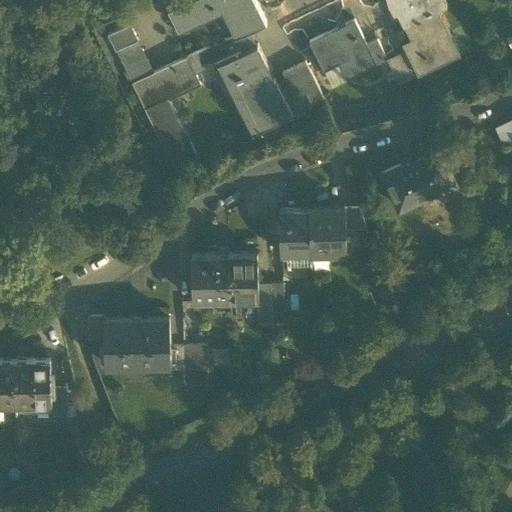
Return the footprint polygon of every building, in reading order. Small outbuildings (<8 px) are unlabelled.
[(229,5),(243,33),(249,30),(266,21),(255,0),(195,0),(169,13),(178,31),(221,9),(229,5)] [(393,1),(404,24),(438,7),(447,3),(445,0),(388,0),(389,2),(393,1)] [(229,5),(221,9),(235,37),(243,33),(229,5)] [(451,34),(438,7),(404,24),(414,43),(405,47),(418,74),(455,55),(446,36),(451,34)] [(350,57),(359,73),(377,64),(367,45),(354,20),(310,43),(325,71),(339,63),(350,57)] [(107,40),(115,56),(116,56),(137,45),(138,45),(130,29),(130,28),(107,40)] [(211,49),(219,65),(257,46),(249,30),(243,33),(235,37),(211,49)] [(377,64),(387,59),(377,39),(367,45),(377,64)] [(116,56),(132,88),(153,77),(137,45),(116,56)] [(219,65),(254,135),(292,115),(275,81),(274,81),(270,73),(271,72),(257,45),(257,46),(219,65)] [(187,60),(195,76),(219,65),(211,49),(187,60)] [(400,52),(387,59),(399,83),(413,77),(400,52)] [(350,57),(339,63),(347,79),(359,73),(350,57)] [(132,88),(145,114),(169,103),(201,87),(195,76),(187,60),(153,77),(132,88)] [(306,62),(294,68),(306,95),(312,106),(324,100),(306,62)] [(333,87),(347,79),(339,63),(325,71),(333,87)] [(296,100),(306,95),(294,68),(283,74),(296,100)] [(145,114),(174,173),(198,161),(169,103),(145,114)] [(511,119),(496,127),(505,147),(511,143),(511,119)] [(383,172),(400,209),(457,182),(441,147),(402,166),(401,163),(383,172)] [(511,168),(502,174),(506,184),(511,181),(511,168)] [(346,206),(347,227),(367,226),(359,203),(345,203),(345,206),(346,206)] [(345,206),(310,207),(311,251),(312,252),(347,251),(347,227),(346,206),(345,206)] [(286,252),(311,251),(310,207),(280,208),(282,252),(286,252)] [(257,250),(230,251),(231,293),(231,299),(257,298),(259,298),(258,282),(257,250)] [(217,293),(231,293),(230,251),(191,252),(193,300),(217,299),(217,293)] [(312,265),(312,252),(311,251),(286,252),(287,266),(312,265)] [(258,322),(272,321),(271,281),(258,282),(259,298),(257,298),(258,322)] [(283,281),(271,281),(272,321),(285,321),(283,281)] [(87,315),(88,340),(104,339),(104,318),(105,318),(105,314),(87,315)] [(104,339),(105,366),(126,365),(126,362),(143,361),(143,364),(171,364),(171,363),(170,345),(169,316),(105,318),(104,318),(104,339)] [(171,369),(184,368),(183,344),(170,345),(171,363),(171,364),(171,369)] [(207,344),(183,344),(184,368),(208,367),(207,344)] [(51,358),(14,359),(16,405),(50,404),(53,404),(52,384),(51,358)] [(0,406),(4,406),(16,405),(14,359),(0,359),(0,406)] [(209,384),(208,367),(184,368),(184,385),(209,384)] [(52,407),(56,416),(68,416),(67,384),(52,384),(53,404),(50,404),(52,407)] [(52,407),(50,404),(16,405),(16,413),(52,411),(52,407)]
